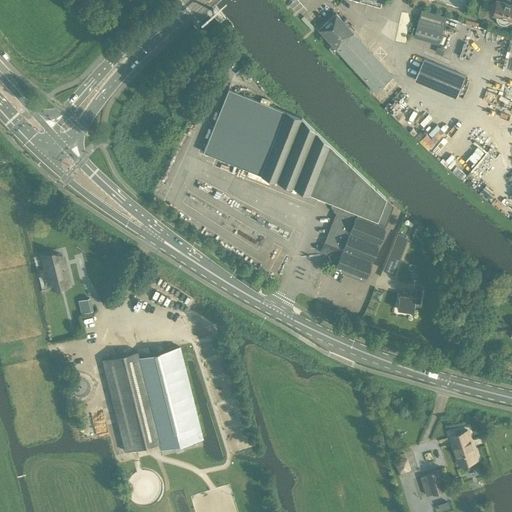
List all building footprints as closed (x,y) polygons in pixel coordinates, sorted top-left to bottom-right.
[(496,0),(493,14),(497,15),(497,16),(497,17),(497,18),(497,19),(497,20),(498,21),(499,23),(500,23),(500,24),(502,24),(503,25),(504,25),(505,25),(506,25),(507,24),(508,24),(509,23),(510,23),(511,22),(511,21),(511,20),(511,19),(511,4),(497,0),(496,0)] [(415,37),(439,44),(447,17),(423,10),(415,37)] [(329,48),(333,54),(337,50),(375,91),(392,75),(336,13),(318,29),(332,45),(329,48)] [(415,79),(457,97),(466,77),(424,59),(415,79)] [(302,118),(284,111),(227,88),(201,151),(259,174),(332,203),(331,205),(334,212),(336,213),(320,252),(328,255),(330,260),(335,258),(339,259),(335,269),(347,274),(359,279),(363,281),(386,224),(393,205),(302,118)] [(397,233),(382,269),(393,273),(408,238),(397,233)] [(52,253),(42,256),(48,280),(55,286),(62,284),(69,282),(63,256),(52,253)] [(425,264),(427,275),(438,273),(436,262),(425,264)] [(416,290),(415,296),(399,294),(397,309),(412,311),(414,302),(420,303),(422,291),(416,290)] [(161,448),(194,440),(202,438),(179,346),(139,356),(137,351),(102,359),(125,451),(159,442),(161,448)] [(461,464),(477,459),(468,430),(452,435),(461,464)] [(406,456),(394,461),(398,473),(411,469),(406,456)] [(435,493),(444,490),(438,471),(429,474),(435,493)] [(449,502),(436,506),(437,511),(442,511),(451,509),(449,502)]
